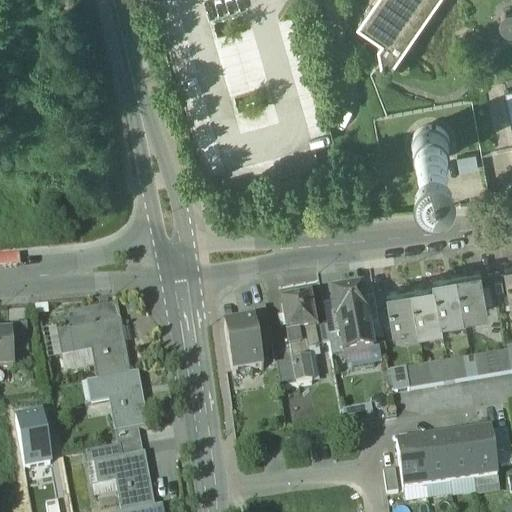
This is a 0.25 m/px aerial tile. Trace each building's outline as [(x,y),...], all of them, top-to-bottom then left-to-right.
[(154,0),(206,181),(224,176),(230,195),(320,169),(315,151),(334,146),(331,135),(291,0),(154,0)] [(511,0),(369,0),(355,21),(380,39),(377,44),(380,63),(388,69),(435,0),(511,0)] [(511,11),(510,11),(507,12),(503,14),(501,18),(501,21),(501,25),(504,28),(507,30),(510,31),(511,30),(511,11)] [(448,150),(449,143),(448,135),(444,129),(437,125),(430,124),(422,125),(416,130),(412,136),(410,143),(412,151),(416,157),(423,161),(430,163),(438,161),(444,157),(448,150)] [(511,263),(503,265),(510,309),(511,308),(511,263)] [(480,270),(456,274),(463,318),(488,313),(480,270)] [(456,274),(432,279),(433,284),(440,322),(441,322),(463,318),(456,274)] [(433,284),(410,289),(418,332),(442,328),(441,322),(440,322),(433,284)] [(410,289),(386,293),(394,335),(418,332),(410,289)] [(374,290),(361,292),(366,318),(378,315),(374,290)] [(336,323),(366,318),(361,292),(332,298),(336,323)] [(309,302),(281,308),(291,362),(309,359),(308,355),(319,353),(309,302)] [(117,307),(89,312),(89,316),(92,329),(120,324),(117,307)] [(253,313),(257,334),(268,332),(265,311),(253,313)] [(89,316),(65,320),(67,333),(68,334),(69,333),(92,329),(89,316)] [(366,318),(336,323),(343,359),(372,353),(366,318)] [(92,329),(69,333),(72,353),(73,358),(92,355),(97,384),(130,378),(120,324),(92,329)] [(26,326),(10,327),(11,336),(12,336),(13,356),(28,355),(26,326)] [(254,326),(223,330),(232,379),(262,374),(254,326)] [(67,333),(56,335),(60,356),(72,353),(69,333),(68,334),(67,333)] [(11,336),(0,337),(0,371),(14,371),(13,356),(12,336),(11,336)] [(507,354),(496,356),(500,378),(511,376),(507,354)] [(496,356),(485,358),(489,380),(500,378),(496,356)] [(485,358),(474,360),(477,382),(489,380),(485,358)] [(474,360),(462,362),(466,384),(477,382),(474,360)] [(462,362),(451,364),(455,386),(466,384),(462,362)] [(308,363),(276,369),(280,392),(311,387),(308,363)] [(451,364),(440,366),(443,388),(455,386),(451,364)] [(440,366),(428,368),(432,390),(443,388),(440,366)] [(428,368),(417,370),(421,392),(432,390),(428,368)] [(417,370),(406,372),(410,394),(421,392),(417,370)] [(97,384),(87,386),(91,407),(109,404),(115,437),(138,433),(148,431),(138,377),(130,378),(97,384)] [(87,386),(83,387),(87,408),(91,407),(87,386)] [(343,428),(371,420),(367,405),(338,413),(343,428)] [(16,423),(24,472),(50,468),(42,419),(16,423)] [(138,433),(115,437),(117,449),(140,445),(138,433)] [(490,435),(467,439),(473,485),(497,482),(490,435)] [(467,439),(443,442),(450,489),(473,485),(467,439)] [(443,442),(419,445),(426,492),(450,489),(443,442)] [(140,445),(117,449),(120,461),(142,457),(140,445)] [(419,445),(395,449),(402,496),(426,492),(419,445)] [(117,449),(86,455),(88,467),(93,466),(120,461),(117,449)] [(120,461),(93,466),(97,488),(115,485),(119,511),(147,511),(153,511),(144,457),(142,457),(120,461)] [(93,466),(88,467),(92,489),(97,488),(93,466)] [(398,496),(395,474),(383,476),(386,498),(398,496)]
